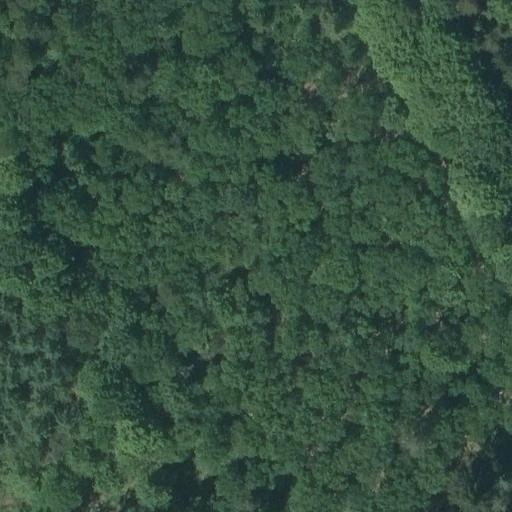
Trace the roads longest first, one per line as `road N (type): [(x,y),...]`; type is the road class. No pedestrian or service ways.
road 1 (track): [(0,243),(24,317),(161,511)]
road 2 (track): [(405,0),(511,184)]
road 3 (track): [(403,511),(511,378)]
